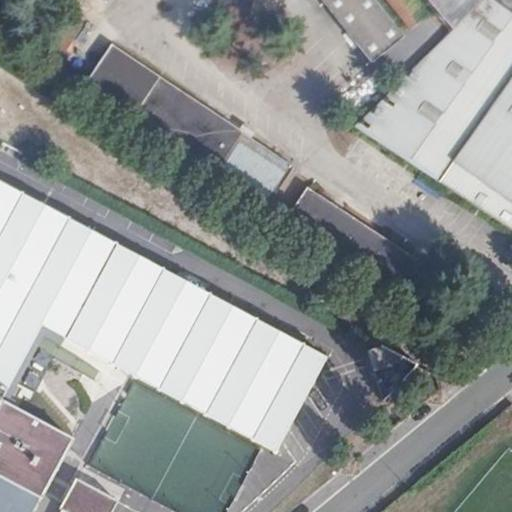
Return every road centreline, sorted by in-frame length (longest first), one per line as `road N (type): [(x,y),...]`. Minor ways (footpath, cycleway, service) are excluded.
road 1 (unknown): [(511,264),(247,80)]
road 2 (unclassified): [(336,511),(511,368)]
road 3 (unknown): [(247,80),(147,0)]
